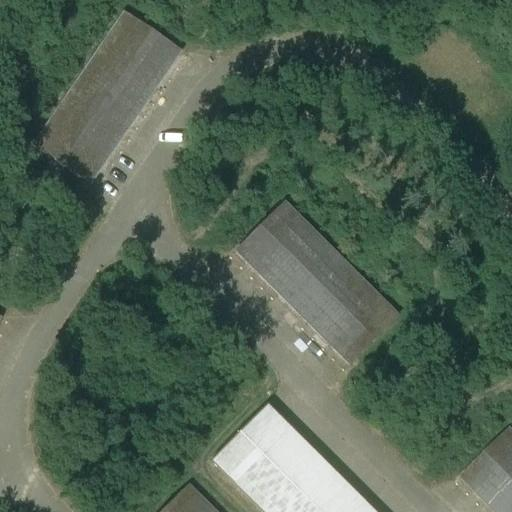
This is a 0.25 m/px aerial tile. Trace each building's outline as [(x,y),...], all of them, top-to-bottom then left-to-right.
[(181,53),(122,13),(31,147),(89,188),(181,53)] [(398,317),(284,203),(233,254),(347,368),(398,317)] [(371,511),(266,406),(209,463),(258,511),(371,511)] [(511,511),(511,431),(509,429),(459,480),(491,511),(511,511)] [(214,511),(188,485),(161,511),(214,511)]
